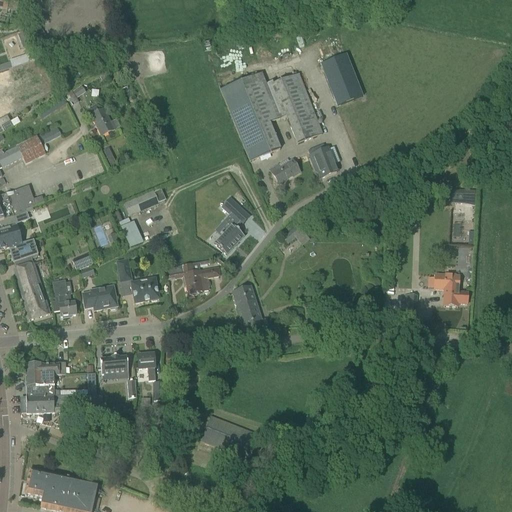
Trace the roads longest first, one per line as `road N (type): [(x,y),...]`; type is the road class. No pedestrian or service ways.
road 1 (unclassified): [(511,347),(328,336),(222,343),(155,329)]
road 2 (unclassified): [(155,329),(223,293),(289,215),(358,179)]
road 3 (unclassified): [(225,511),(42,436),(3,429)]
road 4 (track): [(511,63),(452,127),(358,179)]
road 5 (unclassified): [(155,329),(0,342)]
